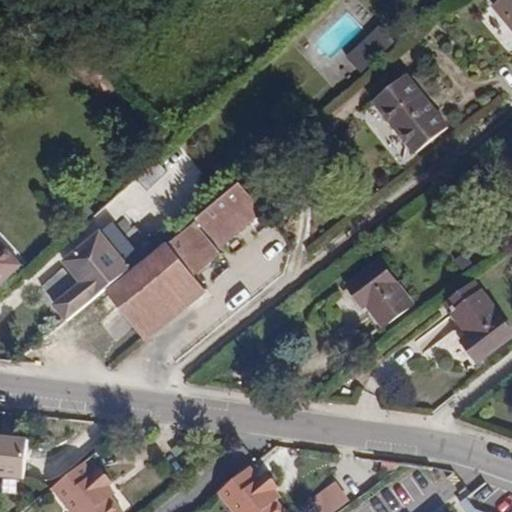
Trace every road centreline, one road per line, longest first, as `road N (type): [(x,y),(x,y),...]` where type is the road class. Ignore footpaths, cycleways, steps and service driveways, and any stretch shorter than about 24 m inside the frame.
road 1 (residential): [(511,477),(0,403)]
road 2 (unknown): [(132,422),(511,117)]
